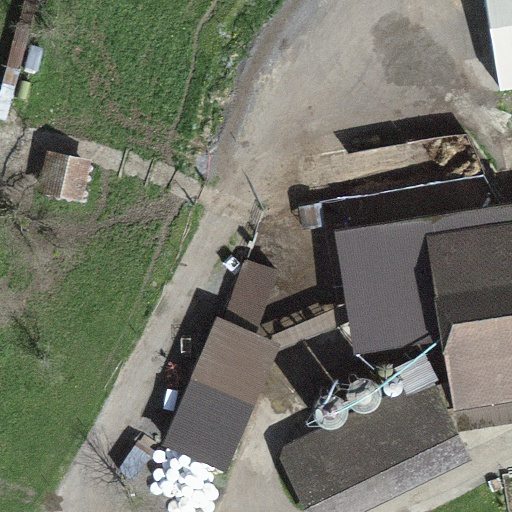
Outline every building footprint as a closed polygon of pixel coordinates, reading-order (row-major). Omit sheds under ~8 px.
[(511,0),(486,0),(498,80),(511,78),(511,0)] [(358,319),(446,306),(467,426),(511,419),(511,207),(346,233),(358,319)] [(264,289),(274,328),(311,319),(301,280),(264,289)] [(211,325),(160,447),(220,472),(271,350),(211,325)] [(283,454),(309,506),(456,434),(431,382),(283,454)]
